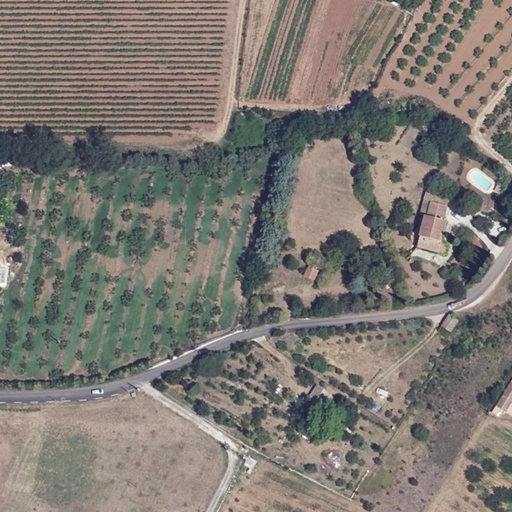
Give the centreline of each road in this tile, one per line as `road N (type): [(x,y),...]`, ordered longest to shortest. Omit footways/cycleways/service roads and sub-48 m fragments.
road 1 (residential): [(511,254),(494,282),(458,307),(283,326),(141,381),(0,390)]
road 2 (track): [(141,381),(229,450),(234,467),(208,511)]
